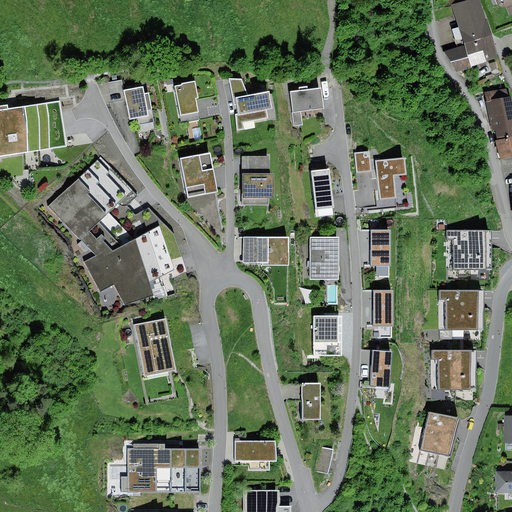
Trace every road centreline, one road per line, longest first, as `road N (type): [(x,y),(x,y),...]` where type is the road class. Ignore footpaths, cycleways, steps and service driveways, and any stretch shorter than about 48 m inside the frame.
road 1 (residential): [(307,510),(334,487),(343,465),(357,346),(355,249),(334,88)]
road 2 (residential): [(307,510),(257,298),(247,282),(223,275)]
road 3 (residential): [(511,240),(479,114),(438,57),(429,0)]
road 4 (residential): [(511,275),(501,293),(487,398),(454,511)]
road 5 (residential): [(223,275),(213,280),(207,309),(220,392),(215,511)]
road 6 (residential): [(223,275),(135,170),(88,77)]
road 7 (residential): [(223,275),(230,207),(221,83)]
